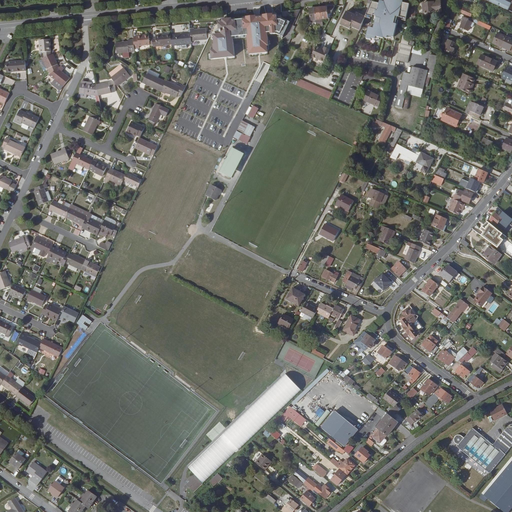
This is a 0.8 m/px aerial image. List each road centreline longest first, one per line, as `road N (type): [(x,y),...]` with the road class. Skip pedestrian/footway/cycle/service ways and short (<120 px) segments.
road 1 (residential): [(511,170),(386,315)]
road 2 (tertiary): [(331,511),(473,404)]
road 3 (tertiary): [(83,16),(234,0)]
road 4 (residential): [(386,315),(390,335),(473,404)]
